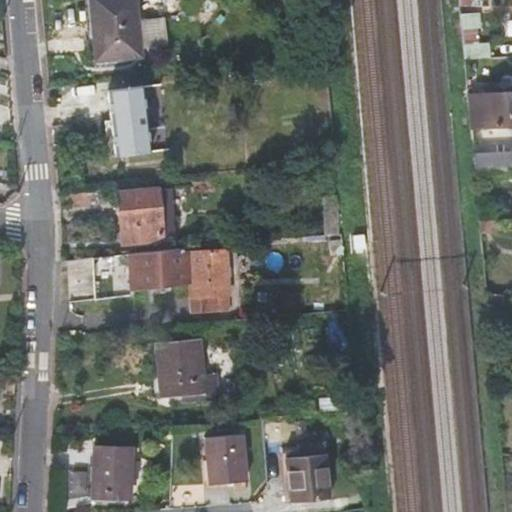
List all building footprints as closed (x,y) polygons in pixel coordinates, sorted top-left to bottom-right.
[(89,0),(94,59),(139,54),(134,0),(89,0)] [(464,59),(488,58),(487,43),(474,43),(474,28),(479,28),(478,13),(460,14),(464,59)] [(144,106),(141,84),(105,90),(112,156),(150,152),(144,106)] [(470,128),(488,127),(490,123),(506,122),(508,126),(511,126),(511,89),(467,94),(470,128)] [(511,150),(472,153),(474,175),(511,172),(511,150)] [(120,243),(161,239),(157,188),(115,191),(120,243)] [(341,235),(339,208),(321,209),(323,237),(341,235)] [(478,219),(479,231),(494,230),(495,218),(478,219)] [(342,254),(340,240),(327,242),(329,256),(342,254)] [(130,289),(179,285),(190,284),(190,282),(189,251),(177,252),(177,249),(127,253),(91,256),(93,297),(128,294),(128,289),(130,289)] [(225,249),(189,251),(190,282),(190,284),(191,297),(192,312),(218,311),(218,296),(228,295),(225,249)] [(190,284),(179,285),(180,298),(191,297),(190,284)] [(193,393),(193,400),(193,402),(216,398),(213,373),(212,373),(210,351),(199,352),(198,337),(155,342),(161,397),(181,395),(193,393)] [(241,434),(204,437),(207,485),(245,481),(241,434)] [(283,448),(289,503),(328,499),(324,452),(305,454),(304,445),(283,448)] [(130,499),(131,447),(92,446),(90,497),(130,499)] [(90,492),(90,472),(75,472),(75,492),(90,492)]
